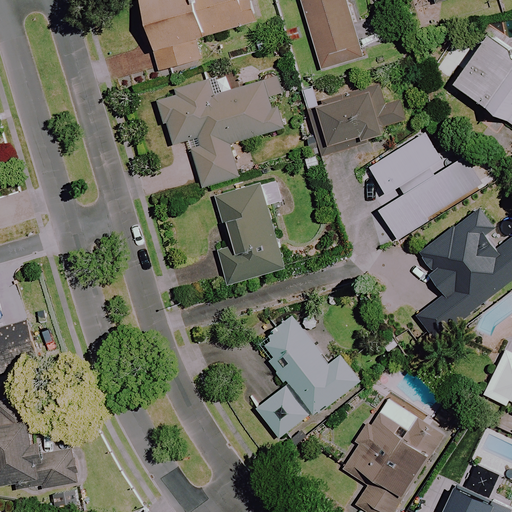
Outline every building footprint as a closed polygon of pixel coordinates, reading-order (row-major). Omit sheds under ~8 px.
[(262,21),(256,0),(144,0),(151,26),(144,28),(149,45),(154,43),(161,70),(203,59),(197,38),(262,21)] [(303,0),(324,70),(364,58),(347,0),(303,0)] [(511,57),(484,38),(453,82),(511,122),(511,57)] [(290,97),(283,75),(215,97),(210,80),(162,96),(177,144),(193,140),(208,187),(242,177),(232,144),(289,127),(281,100),(290,97)] [(384,107),(377,86),(310,109),(327,155),(389,134),(387,127),(406,120),(399,102),(384,107)] [(450,167),(428,132),(372,168),(389,195),(402,187),(406,193),(381,209),(401,239),(430,221),(484,186),(465,157),(450,167)] [(284,202),(278,178),(217,196),(232,246),(221,249),(231,284),(287,268),(269,206),(284,202)] [(511,216),(497,228),(481,208),(422,254),(437,273),(434,276),(448,294),(420,316),(439,340),(511,281),(511,216)] [(324,356),(328,353),(298,313),(270,334),(275,340),(268,345),(276,356),(270,361),(288,385),(259,407),(281,437),(315,412),(317,415),(362,381),(343,356),(331,365),(324,356)] [(0,330),(0,374),(42,362),(31,322),(0,330)] [(511,351),(509,350),(485,394),(508,406),(511,399),(511,351)] [(0,485),(19,482),(20,491),(80,482),(75,450),(48,454),(46,442),(33,444),(26,399),(0,403),(1,410),(0,410),(0,485)] [(404,511),(453,440),(390,399),(345,468),(371,485),(358,504),(370,511),(404,511)] [(494,511),(499,503),(457,485),(444,511),(494,511)]
